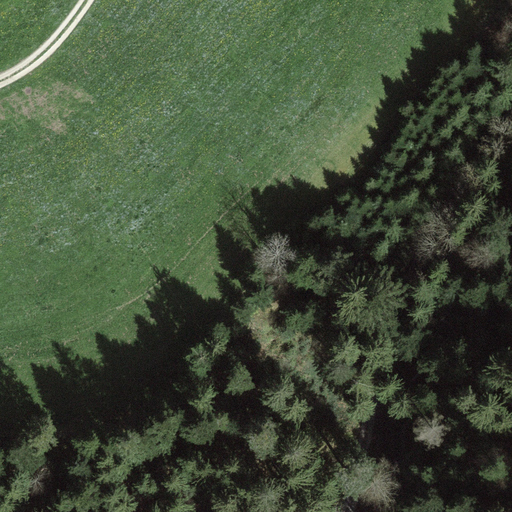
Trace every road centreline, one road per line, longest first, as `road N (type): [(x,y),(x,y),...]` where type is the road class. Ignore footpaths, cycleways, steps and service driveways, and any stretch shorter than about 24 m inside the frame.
road 1 (unclassified): [(348,511),(418,266),(511,115)]
road 2 (unclassified): [(91,0),(45,56),(0,86)]
